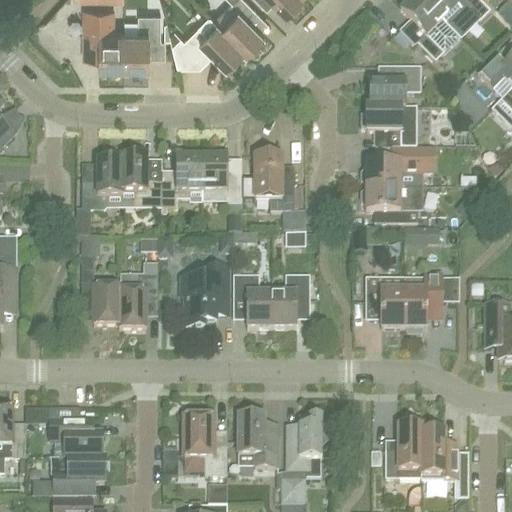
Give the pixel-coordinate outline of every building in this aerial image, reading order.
[(229,0),(232,3),(214,21),(220,28),(218,30),(240,53),(243,55),(260,37),(258,35),(246,23),(256,13),(243,0),(229,0)] [(298,0),(255,0),(265,10),(270,4),(282,16),(298,0)] [(434,68),(458,44),(413,0),(412,0),(398,14),(408,24),(425,41),(417,50),(434,68)] [(413,0),(458,44),(488,15),(472,0),(463,0),(454,9),(445,0),(413,0)] [(445,0),(454,9),(463,0),(445,0)] [(511,10),(507,6),(497,17),(511,32),(511,10)] [(99,68),(124,69),(124,33),(110,33),(111,12),(85,12),(84,34),(84,59),(99,59),(99,68)] [(268,24),(256,13),(246,23),(258,35),(268,24)] [(137,33),(124,33),(124,69),(148,69),(148,59),(148,41),(161,41),(161,16),(138,16),(137,33)] [(408,24),(392,40),(404,52),(409,47),(415,52),(417,50),(425,41),(408,24)] [(240,53),(218,30),(214,26),(203,36),(196,29),(183,42),(174,32),(169,37),(170,41),(176,70),(199,70),(212,58),(223,70),(240,53)] [(148,41),(148,59),(164,59),(165,41),(161,41),(148,41)] [(511,47),(510,45),(494,61),(503,70),(511,60),(511,47)] [(500,104),(511,92),(511,60),(503,70),(494,61),(484,70),(476,78),(491,95),(500,104)] [(368,112),(403,112),(403,99),(418,99),(418,73),(390,73),(390,88),(377,88),(368,88),(368,112)] [(377,73),(377,88),(390,88),(390,73),(377,73)] [(511,92),(500,104),(511,114),(511,92)] [(511,114),(500,104),(490,114),(511,135),(511,114)] [(0,154),(15,139),(0,124),(0,114),(3,112),(0,108),(0,154)] [(364,112),(364,120),(360,120),(360,135),(364,135),(364,137),(373,137),(387,137),(387,152),(390,152),(415,152),(415,112),(403,112),(368,112),(364,112)] [(0,120),(0,124),(15,139),(24,123),(17,121),(14,113),(0,120)] [(458,126),(458,113),(447,113),(447,126),(458,126)] [(373,137),(374,167),(384,167),(384,155),(390,155),(390,152),(387,152),(387,137),(373,137)] [(454,138),(454,152),(474,152),(466,138),(454,138)] [(359,177),(359,186),(362,189),(363,189),(363,192),(398,192),(421,192),(421,178),(426,178),(434,178),(433,155),(425,155),(390,155),(384,155),(384,167),(374,167),(363,167),(363,174),(362,174),(359,177)] [(161,186),(161,213),(161,215),(166,215),(175,215),(175,203),(175,197),(201,197),(201,162),(190,162),(190,158),(188,156),(180,156),(178,158),(178,162),(175,162),(175,176),(175,186),(161,186)] [(214,162),(201,162),(201,197),(226,197),(226,207),(226,209),(227,209),(227,217),(241,217),(241,209),(241,206),(241,185),(227,185),(227,164),(227,162),(225,162),(225,158),(223,156),(215,156),(214,158),(214,162)] [(121,162),(121,166),(120,198),(146,198),(145,213),(161,213),(161,186),(146,186),(146,164),(146,162),(121,162)] [(270,206),(270,216),(282,216),(294,216),(294,213),(294,194),(281,195),(281,171),(281,162),(255,162),(255,182),(255,206),(270,206)] [(161,164),(146,164),(146,186),(161,186),(175,186),(175,176),(161,176),(161,164)] [(227,185),(241,185),(241,182),(241,164),(227,164),(227,185)] [(107,213),(107,202),(120,202),(120,198),(121,166),(96,166),(96,169),(96,189),(81,189),(81,213),(81,216),(90,216),(104,216),(106,213),(107,213)] [(493,167),(487,173),(496,181),(504,172),(498,167),(493,167)] [(81,180),(81,189),(96,189),(96,169),(81,169),(81,180)] [(281,195),(294,194),(294,193),(294,190),(293,171),(281,171),(281,195)] [(459,181),(459,192),(476,192),(476,181),(459,181)] [(255,182),(241,182),(241,185),(241,206),(255,206),(255,182)] [(358,198),(358,206),(362,210),(363,210),(363,216),(369,216),(373,216),(391,216),(391,228),(417,228),(417,216),(421,216),(421,192),(398,192),(363,192),(363,194),(362,194),(358,198)] [(201,207),(226,207),(226,197),(201,197),(175,197),(175,203),(188,203),(188,208),(201,207)] [(107,202),(107,213),(121,213),(145,213),(146,198),(120,198),(120,202),(107,202)] [(76,213),(75,243),(81,244),(89,244),(90,216),(81,216),(81,213),(76,213)] [(282,216),(282,236),(284,236),(305,236),(305,216),(294,216),(282,216)] [(391,216),(373,216),(373,228),(391,228),(391,216)] [(227,220),(227,238),(230,238),(233,238),(241,237),(241,220),(227,220)] [(366,232),(350,232),(351,257),(367,257),(366,232)] [(438,232),(402,232),(402,250),(438,250),(438,232)] [(305,239),(305,236),(284,236),(285,253),(305,253),(305,239)] [(227,238),(220,238),(220,258),(233,258),(233,248),(233,238),(230,238),(227,238)] [(256,238),(233,238),(233,248),(256,249),(256,238)] [(161,242),(157,242),(157,245),(157,257),(157,262),(172,262),(172,241),(161,242)] [(15,242),(0,242),(0,273),(16,274),(15,242)] [(81,244),(80,288),(93,288),(93,262),(99,262),(99,244),(89,244),(81,244)] [(157,257),(157,245),(140,245),(140,257),(157,257)] [(119,279),(119,291),(119,329),(119,333),(145,333),(145,321),(145,306),(157,306),(157,268),(142,268),(142,279),(119,279)] [(0,332),(0,333),(0,321),(16,321),(16,274),(0,273),(0,332)] [(214,333),(214,322),(227,322),(227,273),(200,273),(200,283),(181,283),(181,302),(184,302),(184,319),(184,333),(214,333)] [(270,333),(271,292),(258,292),(258,281),(232,281),(232,306),(246,306),(246,325),(246,333),(270,333)] [(271,292),(270,333),(295,333),(295,325),(295,306),(309,306),(309,281),(284,281),(284,292),(271,292)] [(402,333),(403,283),(365,283),(364,307),(380,307),(380,326),(380,333),(402,333)] [(403,283),(402,333),(405,333),(407,339),(421,339),(422,333),(425,333),(425,328),(440,328),(441,307),(441,283),(403,283)] [(458,283),(441,283),(441,307),(458,307),(458,283)] [(93,288),(80,288),(80,317),(93,317),(93,291),(93,288)] [(119,329),(119,291),(93,291),(93,317),(92,329),(119,329)] [(157,311),(157,306),(145,306),(145,321),(157,322),(157,311)] [(246,306),(232,306),(232,325),(246,325),(246,306)] [(309,325),(309,306),(295,306),(295,325),(309,325)] [(380,307),(364,307),(365,326),(380,326),(380,307)] [(470,329),(483,328),(482,308),(469,308),(470,329)] [(509,309),(485,309),(484,334),(484,355),(497,355),(497,365),(511,365),(511,325),(508,325),(509,309)] [(11,413),(0,412),(0,478),(4,478),(4,464),(19,464),(24,464),(24,436),(11,436),(11,429),(11,413)] [(24,429),(49,429),(49,425),(49,413),(24,413),(24,429)] [(80,425),(79,415),(79,413),(62,413),(49,413),(49,425),(80,425)] [(212,456),(212,436),(212,421),(183,421),(183,463),(204,463),(204,478),(204,481),(226,481),(226,456),(212,456)] [(263,421),(237,421),(237,448),(237,472),(277,472),(277,448),(280,448),(280,429),(263,429),(263,421)] [(298,421),(297,431),(285,431),(284,477),(301,477),(301,468),(304,465),(321,465),(321,459),(321,453),(327,446),(321,440),(321,421),(298,421)] [(63,464),(101,464),(101,438),(93,438),(93,425),(80,425),(49,425),(49,429),(49,447),(53,447),(63,447),(63,464)] [(384,484),(420,484),(420,436),(420,431),(397,431),(397,446),(384,446),(384,457),(384,484)] [(212,456),(226,456),(226,448),(226,436),(212,436),(212,456)] [(456,448),(444,448),(444,436),(420,436),(420,484),(442,485),(442,486),(453,486),(456,486),(456,459),(456,448)] [(63,447),(53,447),(53,464),(63,464),(63,447)] [(177,456),(163,456),(163,463),(163,467),(163,482),(177,481),(177,463),(177,456)] [(456,486),(453,486),(453,505),(461,505),(467,505),(467,459),(456,459),(456,486)] [(183,478),(204,478),(204,463),(183,463),(183,478)] [(50,480),(53,480),(53,486),(53,501),(94,501),(94,487),(104,487),(104,464),(101,464),(63,464),(53,464),(50,464),(50,480)] [(280,489),(280,509),(282,509),(302,509),(305,509),(305,484),(280,483),(280,489)] [(31,501),(53,501),(53,486),(31,486),(31,501)] [(207,490),(207,510),(226,510),(226,490),(207,490)] [(407,511),(412,511),(420,511),(420,492),(416,492),(414,493),(411,495),(409,498),(407,503),(407,511)] [(20,502),(13,504),(12,510),(13,511),(22,511),(24,507),(20,502)]
